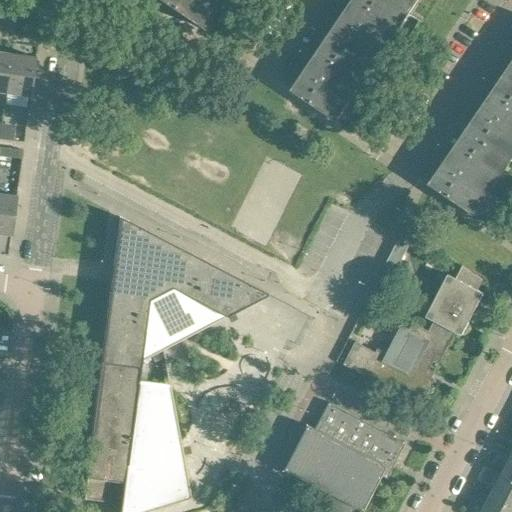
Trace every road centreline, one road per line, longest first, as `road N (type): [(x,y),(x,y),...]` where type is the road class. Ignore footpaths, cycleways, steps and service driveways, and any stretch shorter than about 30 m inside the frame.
road 1 (residential): [(34,287),(64,51),(34,0)]
road 2 (residential): [(4,511),(34,287)]
road 3 (residential): [(405,174),(511,17)]
road 4 (residential): [(511,350),(428,511)]
